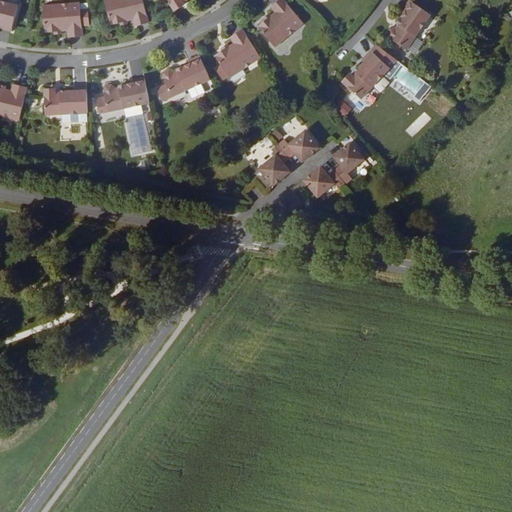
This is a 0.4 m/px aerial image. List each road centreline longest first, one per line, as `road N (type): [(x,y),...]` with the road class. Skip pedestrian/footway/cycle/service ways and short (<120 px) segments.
road 1 (unclassified): [(226,234),(29,511)]
road 2 (secondary): [(511,288),(226,234)]
road 3 (residential): [(0,54),(96,60),(147,49),(240,0)]
road 4 (secondary): [(226,234),(0,193)]
road 5 (track): [(428,272),(464,240),(473,182),(511,124)]
road 6 (residential): [(226,234),(330,149)]
